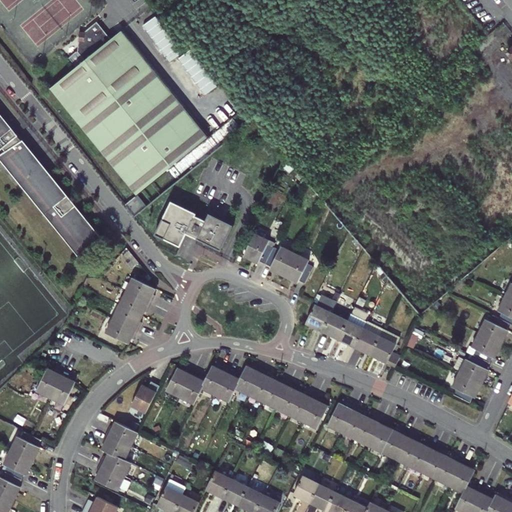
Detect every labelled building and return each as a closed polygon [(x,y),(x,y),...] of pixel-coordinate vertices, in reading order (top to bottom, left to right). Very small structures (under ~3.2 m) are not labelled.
[(156,14),(144,24),(171,60),(183,50),(156,14)] [(78,33),(75,54),(81,62),(47,90),(133,196),(208,136),(121,30),(110,39),(96,21),(84,31),(83,34),(78,33)] [(205,94),(216,86),(191,48),(180,56),(205,94)] [(0,111),(0,147),(2,146),(4,149),(0,151),(0,161),(51,224),(52,223),(77,254),(100,236),(22,138),(20,139),(16,134),(17,134),(12,127),(12,126),(0,111)] [(199,212),(173,199),(156,232),(181,245),(188,232),(222,250),(235,225),(211,212),(207,219),(198,214),(199,212)] [(259,261),(265,264),(273,247),(266,244),(268,240),(254,234),(243,256),(258,263),(259,261)] [(273,247),(265,264),(271,267),(270,269),(285,276),(296,253),(281,246),(279,250),(273,247)] [(309,260),(296,253),(285,276),(298,282),(299,280),(306,283),(314,266),(308,263),(309,260)] [(132,277),(125,292),(150,304),(155,295),(153,294),(156,288),(132,277)] [(125,292),(120,289),(113,302),(119,305),(125,292)] [(119,305),(142,316),(145,311),(146,312),(150,304),(125,292),(119,305)] [(511,299),(505,296),(498,310),(502,312),(499,318),(509,323),(511,324),(511,299)] [(142,316),(119,305),(112,319),(137,331),(141,323),(139,322),(142,316)] [(315,305),(306,323),(322,331),(331,313),(315,305)] [(347,321),(331,313),(322,331),(338,339),(347,321)] [(351,314),(347,321),(338,339),(354,347),(367,322),(351,314)] [(486,319),(479,333),(501,344),(508,330),(506,329),(509,323),(499,318),(492,315),(490,320),(486,319)] [(137,331),(112,319),(105,333),(128,344),(131,338),(133,339),(137,331)] [(367,322),(354,347),(371,355),(384,329),(367,321),(367,322)] [(400,337),(384,329),(371,355),(394,366),(400,355),(393,351),(400,337)] [(476,348),(473,354),(490,362),(493,356),(495,357),(501,344),(479,333),(473,346),(476,348)] [(467,358),(460,373),(482,383),(489,368),(487,367),(490,362),(473,354),(470,359),(467,358)] [(212,365),(205,381),(201,389),(214,396),(227,369),(219,365),(218,368),(212,365)] [(240,379),(235,389),(249,395),(262,370),(253,366),(252,368),(246,365),(240,379)] [(166,391),(180,398),(193,372),(184,367),(183,370),(177,367),(166,391)] [(36,391),(51,398),(63,373),(53,369),(52,371),(47,368),(36,391)] [(236,373),(227,369),(214,396),(228,402),(235,389),(240,379),(235,376),(236,373)] [(249,395),(263,402),(274,379),(268,376),(269,374),(262,370),(249,395)] [(200,375),(193,372),(180,398),(193,404),(201,389),(205,381),(199,378),(200,375)] [(63,373),(51,398),(64,405),(75,382),(69,379),(71,377),(63,373)] [(456,388),(453,394),(470,402),(473,397),(475,398),(482,383),(460,373),(453,387),(456,388)] [(277,409),(290,383),(280,379),(279,381),(274,379),(263,402),(277,409)] [(160,384),(151,380),(148,386),(142,383),(132,405),(147,412),(160,384)] [(298,387),(290,383),(277,409),(291,416),(302,393),(296,390),(298,387)] [(302,393),(291,416),(305,423),(318,397),(309,393),(308,395),(302,393)] [(325,401),(318,397),(305,423),(318,429),(329,406),(324,403),(325,401)] [(327,425),(341,432),(354,407),(345,403),(344,405),(339,402),(327,425)] [(355,439),(366,416),(361,413),(362,411),(354,407),(341,432),(355,439)] [(372,419),(366,416),(355,439),(368,445),(381,420),(373,416),(372,419)] [(381,420),(368,445),(382,452),(393,429),(388,426),(389,424),(381,420)] [(110,426),(106,434),(132,447),(139,434),(115,422),(113,427),(110,426)] [(382,452),(396,459),(408,433),(400,430),(399,432),(393,429),(382,452)] [(18,436),(11,450),(34,462),(41,447),(38,446),(42,440),(25,432),(22,437),(18,436)] [(408,433),(396,459),(409,465),(420,443),(415,440),(416,438),(408,433)] [(101,449),(109,453),(125,461),(132,447),(106,434),(102,443),(104,444),(101,449)] [(426,446),(420,443),(409,465),(422,472),(435,447),(427,443),(426,446)] [(435,447),(422,472),(436,479),(448,456),(442,453),(444,451),(435,447)] [(34,462),(11,450),(4,465),(7,466),(4,472),(21,481),(25,474),(27,475),(34,462)] [(100,465),(125,478),(131,464),(125,461),(109,453),(106,458),(104,457),(100,465)] [(448,456),(436,479),(450,486),(463,460),(455,456),(453,459),(448,456)] [(463,492),(467,486),(474,470),(469,467),(471,464),(463,460),(450,486),(454,488),(463,492)] [(118,491),(125,478),(100,465),(96,473),(98,474),(95,479),(118,491)] [(222,497),(232,478),(215,469),(206,488),(222,497)] [(21,481),(4,472),(2,478),(0,477),(0,493),(14,501),(21,487),(19,486),(21,481)] [(310,502),(320,484),(303,475),(293,494),(310,502)] [(222,497),(238,505),(248,485),(232,478),(222,497)] [(320,484),(310,502),(326,510),(335,491),(320,484)] [(248,485),(238,505),(252,511),(253,511),(263,493),(248,485)] [(464,511),(470,511),(481,490),(473,487),(472,489),(467,486),(463,492),(461,497),(456,508),(464,511)] [(171,511),(174,511),(183,496),(167,488),(158,505),(171,511)] [(461,497),(463,492),(454,488),(452,492),(461,497)] [(487,511),(493,499),(488,497),(489,494),(481,490),(470,511),(487,511)] [(345,511),(351,500),(335,491),(326,510),(330,511),(345,511)] [(8,511),(14,501),(0,493),(0,511),(8,511)] [(275,511),(281,502),(263,493),(253,511),(275,511)] [(503,511),(511,498),(502,494),(501,497),(496,494),(493,499),(487,511),(503,511)] [(194,511),(198,503),(183,496),(174,511),(194,511)] [(118,511),(120,508),(98,498),(95,504),(89,501),(83,511),(118,511)] [(503,511),(511,511),(511,498),(503,511)] [(351,500),(345,511),(365,511),(368,508),(351,500)] [(365,511),(384,511),(386,509),(371,502),(368,508),(365,511)]
